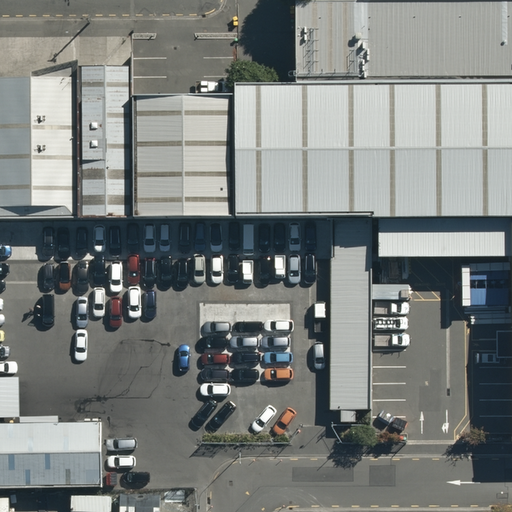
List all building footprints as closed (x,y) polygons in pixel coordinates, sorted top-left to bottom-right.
[(511,3),(311,5),(296,5),(297,85),(511,83),(511,3)] [(130,70),(76,70),(77,219),(130,219),(130,98),(130,70)] [(74,82),(0,81),(0,219),(75,219),(74,82)] [(511,85),(236,87),(237,219),(380,218),(511,217),(511,85)] [(231,98),(131,98),(131,219),(231,219),(231,98)] [(511,217),(380,218),(380,259),(511,258),(511,217)] [(369,224),(0,225),(0,262),(330,262),(331,409),(370,408),(370,323),(369,224)] [(291,303),(206,304),(207,385),(293,384),(291,303)] [(102,424),(0,424),(0,486),(102,486),(102,424)]
